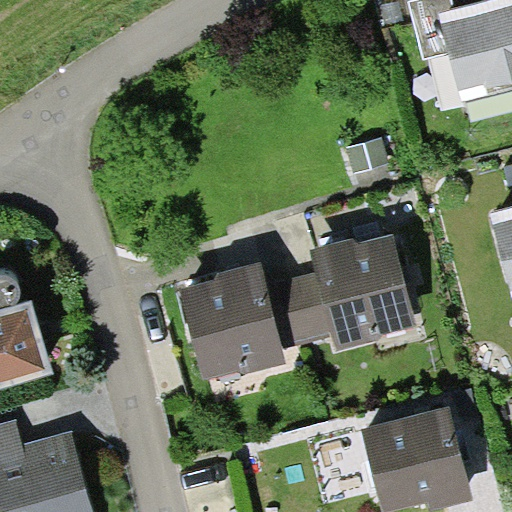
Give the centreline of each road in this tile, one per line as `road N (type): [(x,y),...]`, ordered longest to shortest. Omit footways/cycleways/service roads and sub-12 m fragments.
road 1 (residential): [(156,511),(81,216),(25,119)]
road 2 (residential): [(25,119),(219,0)]
